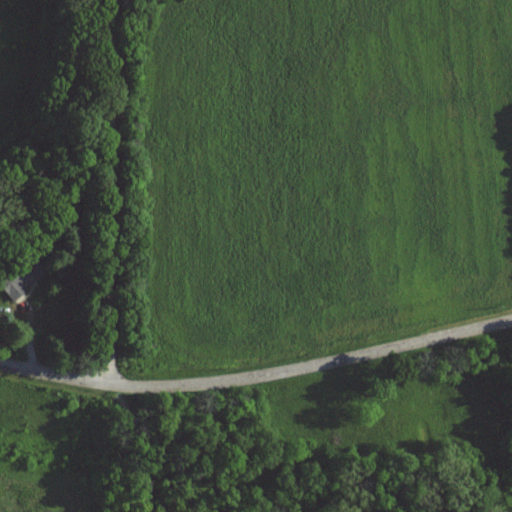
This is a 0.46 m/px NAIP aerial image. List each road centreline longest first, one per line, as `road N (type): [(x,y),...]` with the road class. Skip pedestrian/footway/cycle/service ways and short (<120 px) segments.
road 1 (residential): [(0,363),(108,385),(190,388),(511,320)]
road 2 (residential): [(108,385),(109,0)]
